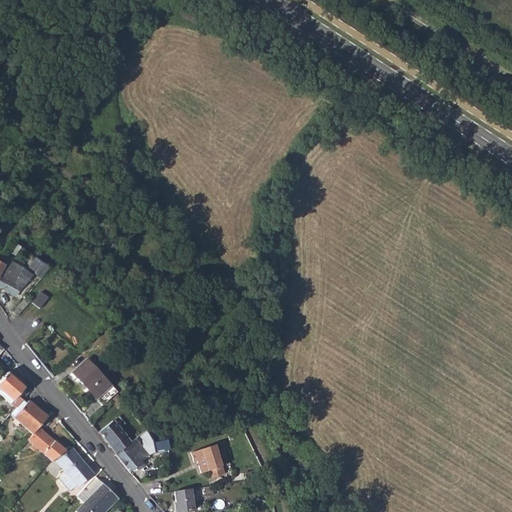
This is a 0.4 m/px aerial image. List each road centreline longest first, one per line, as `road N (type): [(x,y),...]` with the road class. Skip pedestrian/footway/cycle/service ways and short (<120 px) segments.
road 1 (secondary): [(271,0),(511,156)]
road 2 (residential): [(0,327),(147,511)]
road 3 (track): [(511,80),(386,0)]
